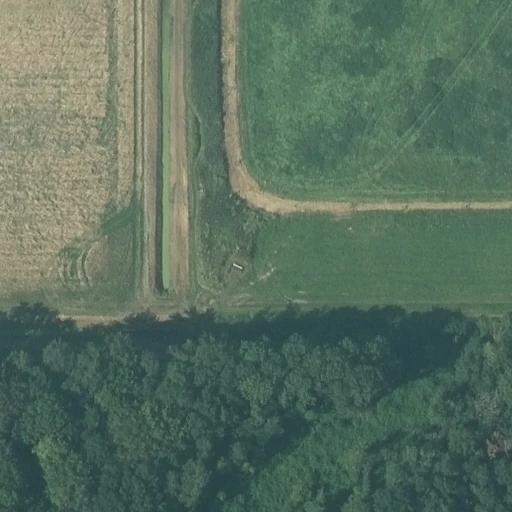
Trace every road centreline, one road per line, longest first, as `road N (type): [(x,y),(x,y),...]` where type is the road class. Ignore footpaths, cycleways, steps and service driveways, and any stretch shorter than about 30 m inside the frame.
road 1 (track): [(187,0),(190,310),(205,309)]
road 2 (track): [(511,307),(205,309)]
road 3 (track): [(205,309),(205,342),(193,356),(77,361)]
